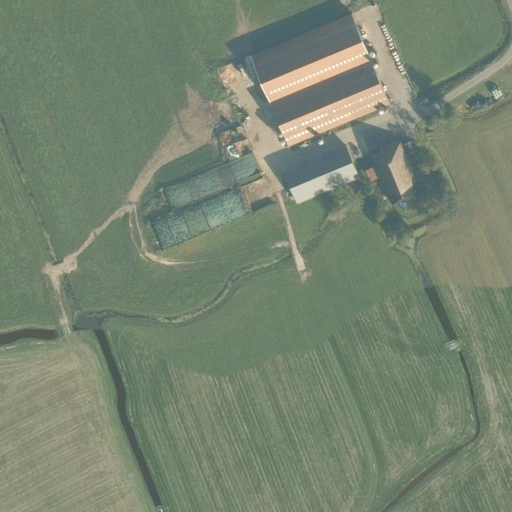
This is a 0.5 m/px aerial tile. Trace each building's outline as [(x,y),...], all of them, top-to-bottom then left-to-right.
[(267,99),(290,148),(388,102),(366,53),(267,99)] [(511,84),(510,82),(503,86),(500,81),(491,86),(498,97),(511,88),(511,84)] [(241,124),(218,134),(229,161),(241,156),(235,142),(247,137),(241,124)] [(404,143),(408,153),(415,150),(410,140),(404,143)] [(388,191),(393,202),(421,191),(401,141),(381,149),(382,151),(371,155),(386,191),(388,191)] [(358,175),(346,146),(285,171),(297,200),(358,175)]
